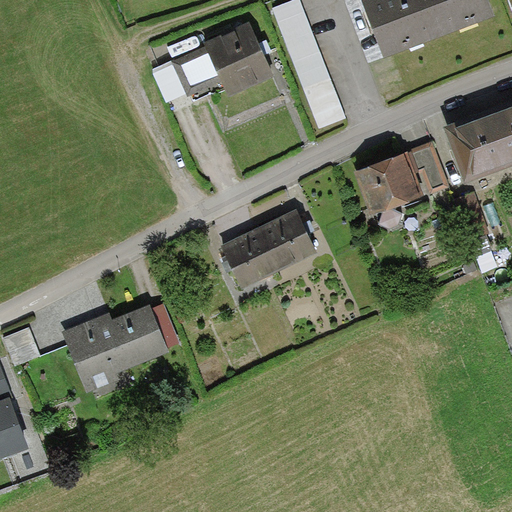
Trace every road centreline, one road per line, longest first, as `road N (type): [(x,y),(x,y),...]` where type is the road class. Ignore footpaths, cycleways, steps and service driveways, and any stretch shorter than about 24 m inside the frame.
road 1 (residential): [(0,317),(217,201),(511,71)]
road 2 (track): [(124,73),(144,31),(235,0)]
